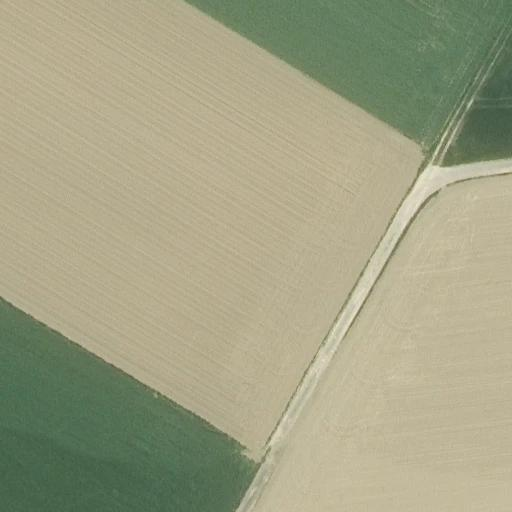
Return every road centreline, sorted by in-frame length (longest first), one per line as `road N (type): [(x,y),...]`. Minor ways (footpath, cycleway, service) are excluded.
road 1 (track): [(244,511),(412,213),(431,194)]
road 2 (track): [(511,37),(431,194)]
